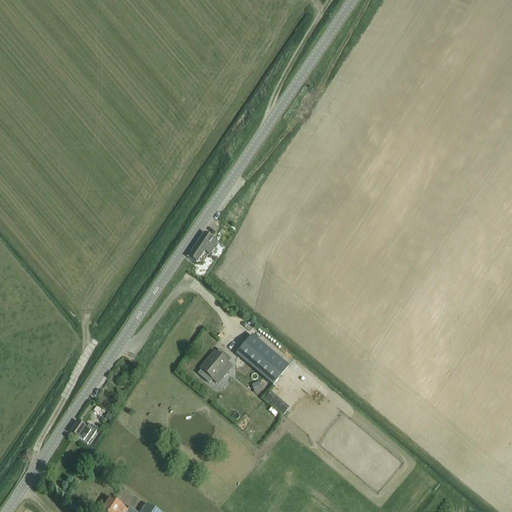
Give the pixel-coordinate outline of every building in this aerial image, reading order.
[(209,256),(217,243),(204,234),(187,258),(196,265),(204,253),(209,256)] [(272,386),(288,368),(251,336),(236,355),(272,386)] [(214,353),(200,370),(201,371),(198,375),(209,384),(212,380),(213,381),(218,375),(222,378),(229,371),(225,368),(231,360),(219,350),(216,354),(214,353)] [(301,398),(308,389),(305,386),(298,396),(301,398)] [(86,430),(77,423),(69,433),(86,445),(97,430),(90,425),(86,430)] [(127,511),(110,500),(101,511),(156,511),(146,505),(141,511),(130,511),(128,510),(127,511)]
